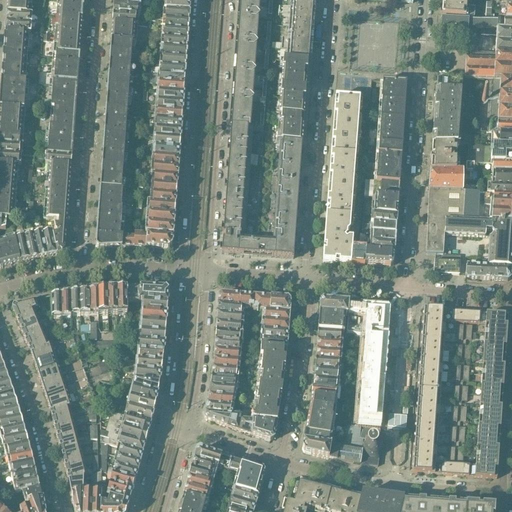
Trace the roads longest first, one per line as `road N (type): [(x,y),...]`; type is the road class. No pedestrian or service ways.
road 1 (residential): [(407,289),(425,0)]
road 2 (residential): [(327,0),(305,281)]
road 3 (residential): [(205,272),(226,0)]
road 4 (residential): [(78,271),(98,0)]
road 5 (residential): [(199,0),(180,270)]
road 6 (residential): [(0,321),(58,511)]
road 7 (residential): [(393,485),(407,289)]
road 8 (residential): [(305,281),(302,361),(280,462)]
road 9 (residential): [(188,432),(205,272)]
road 10 (residential): [(180,270),(163,426)]
road 11 (residential): [(511,347),(501,492)]
